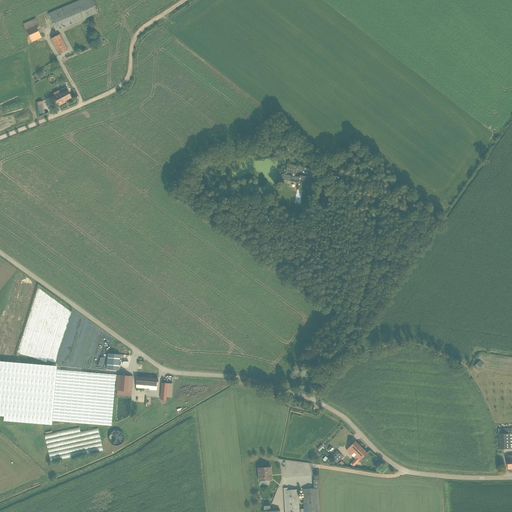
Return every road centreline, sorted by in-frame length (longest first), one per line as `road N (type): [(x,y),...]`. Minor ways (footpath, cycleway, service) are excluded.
road 1 (unclassified): [(0,251),(166,370),(234,376),(328,407),(410,472),(511,477)]
road 2 (track): [(186,0),(136,33),(123,87),(83,105)]
